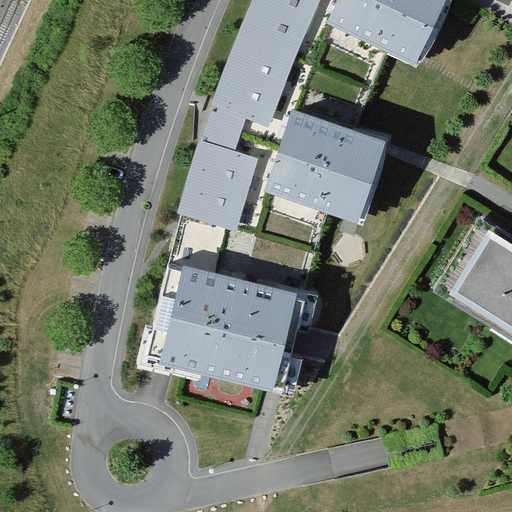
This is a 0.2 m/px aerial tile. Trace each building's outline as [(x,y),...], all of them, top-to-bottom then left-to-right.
[(324,0),(289,77),(240,232),(180,217),(168,269),(304,301),(326,214),(269,195),(294,119),(353,138),(388,54),(333,26),(346,0),(324,0)] [(201,141),(180,217),(240,232),(289,77),(324,0),(255,0),(248,16),(213,108),(201,141)] [(346,0),(333,26),(388,54),(422,70),(456,0),(346,0)] [(353,138),(294,119),(269,195),(326,214),(369,228),(394,152),(353,138)] [(511,230),(495,221),(454,287),(511,322),(511,230)] [(304,301),(168,269),(145,365),(287,398),(310,303),(304,301)]
